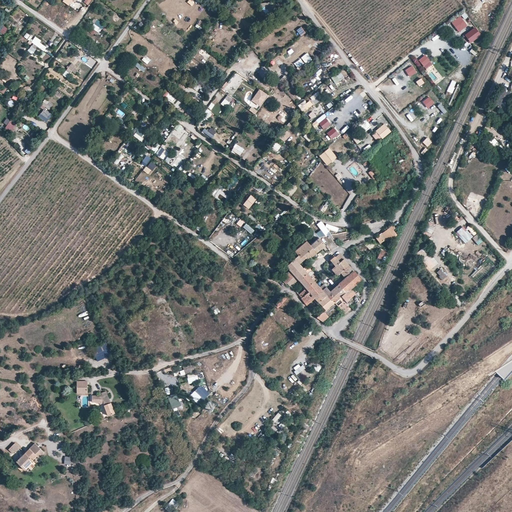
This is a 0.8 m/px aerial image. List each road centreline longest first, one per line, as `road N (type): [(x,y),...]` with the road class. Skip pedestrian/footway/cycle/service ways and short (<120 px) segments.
road 1 (unclassified): [(299,0),(412,148),(421,172),(399,213),(344,250),(365,293),(335,331),(340,338),(409,373),(511,262)]
road 2 (track): [(15,0),(307,213),(349,225),(385,224)]
road 3 (track): [(511,261),(450,186),(511,48)]
road 4 (track): [(148,0),(0,197)]
